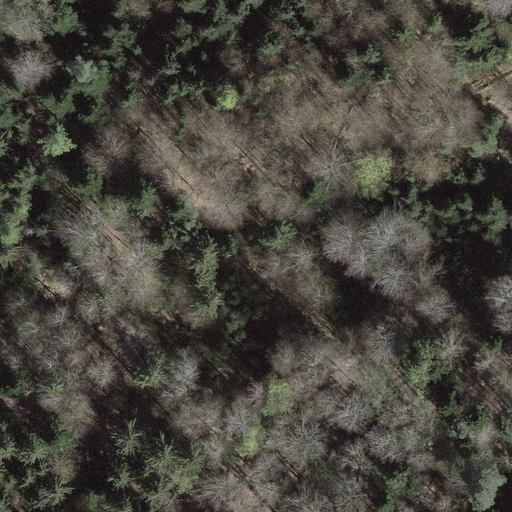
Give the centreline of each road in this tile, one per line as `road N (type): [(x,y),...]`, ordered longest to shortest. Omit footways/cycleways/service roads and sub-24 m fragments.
road 1 (track): [(441,372),(401,348),(98,511)]
road 2 (track): [(511,318),(441,372),(300,511)]
